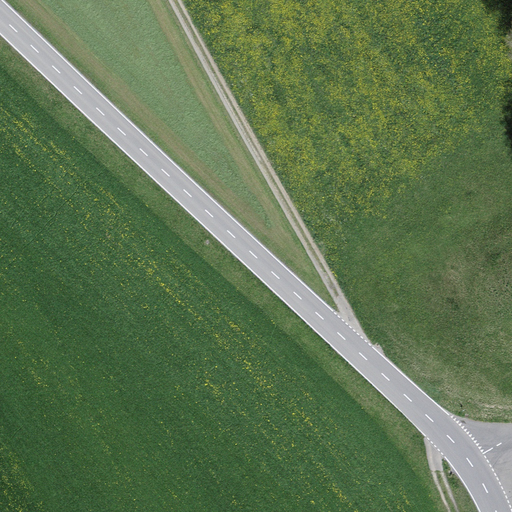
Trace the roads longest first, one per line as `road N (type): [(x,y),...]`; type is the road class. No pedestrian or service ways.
road 1 (tertiary): [(0,15),(467,462)]
road 2 (track): [(174,0),(366,359)]
